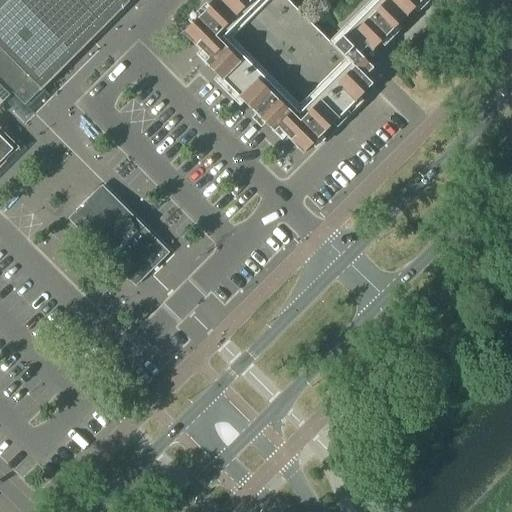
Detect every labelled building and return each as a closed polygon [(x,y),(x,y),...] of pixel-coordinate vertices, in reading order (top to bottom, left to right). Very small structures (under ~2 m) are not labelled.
[(0,0),(0,64),(7,57),(28,78),(45,61),(58,74),(131,0),(0,0)] [(203,64),(206,66),(219,80),(240,100),(257,118),(273,134),(281,142),(285,138),(294,147),(295,147),(302,155),(358,99),(366,91),(371,86),(364,78),(372,70),(358,56),(366,48),(370,53),(422,0),(216,0),(215,2),(182,35),(199,52),(195,56),(196,56),(203,64)] [(7,57),(0,64),(0,90),(4,95),(7,98),(11,94),(24,107),(39,92),(58,74),(45,61),(28,78),(7,57)] [(0,139),(0,138),(0,162),(12,150),(6,144),(0,139)] [(69,218),(135,287),(168,255),(101,186),(69,218)]
